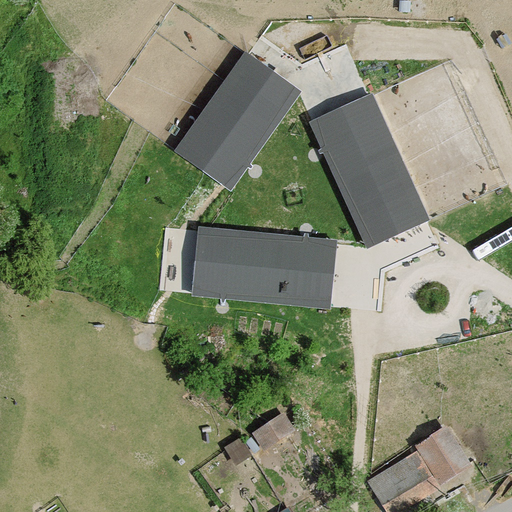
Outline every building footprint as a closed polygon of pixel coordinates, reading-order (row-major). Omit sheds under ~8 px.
[(175,150),(233,191),(301,95),(242,54),(175,150)] [(308,120),(362,245),(426,218),(372,93),(308,120)] [(193,293),(331,309),(339,244),(201,227),(193,293)] [(266,447),(299,429),(289,410),(255,427),(266,447)] [(398,511),(474,464),(450,426),(368,478),(389,511),(398,511)] [(466,493),(443,507),(446,511),(477,511),(478,511),(466,493)]
